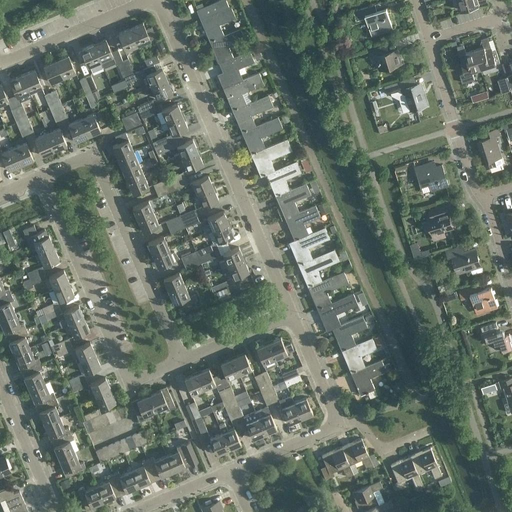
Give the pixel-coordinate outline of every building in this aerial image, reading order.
[(209,40),(239,27),(223,34),(219,24),(235,17),(230,5),(228,6),(225,0),(220,0),(196,10),(209,40)] [(457,0),(460,9),(476,4),(474,0),(457,0)] [(386,7),(376,10),(371,12),(369,5),(353,10),(356,19),(366,16),(370,30),(379,27),(380,30),(392,26),(386,7)] [(142,22),(130,27),(137,44),(149,39),(155,36),(151,26),(145,28),(142,22)] [(125,50),(137,44),(130,27),(118,32),(125,50)] [(232,56),(228,46),(244,39),(239,27),(209,40),(218,62),(232,56)] [(102,66),(103,66),(114,61),(105,38),(93,43),(102,66)] [(90,71),(102,66),(93,43),(80,49),(90,71)] [(385,51),(384,45),(369,50),(371,56),(376,54),(381,69),(401,63),(396,48),(385,51)] [(474,49),(480,68),(499,62),(495,49),(491,50),(491,48),(484,50),(483,46),(474,49)] [(462,82),(473,79),(471,71),(480,68),(474,49),(465,52),(466,56),(460,57),(465,73),(459,74),(462,82)] [(223,74),(218,76),(222,87),(242,78),(237,68),(254,61),(248,50),(232,56),(218,62),(223,74)] [(56,59),(63,76),(75,71),(68,54),(56,59)] [(147,66),(153,63),(159,61),(156,54),(144,59),(147,66)] [(128,74),(134,72),(128,58),(122,60),(128,74)] [(50,82),(63,76),(56,59),(43,65),(50,82)] [(122,77),(124,76),(128,74),(122,60),(116,63),(122,77)] [(151,86),(167,79),(161,67),(155,69),(153,63),(147,66),(134,72),(128,74),(124,76),(126,82),(146,74),(151,86)] [(22,74),(31,95),(29,91),(41,86),(34,69),(22,74)] [(245,103),(246,103),(241,92),(263,83),(258,72),(242,78),(242,79),(222,87),(232,109),(246,103),(245,103)] [(19,100),(31,95),(22,74),(9,79),(16,96),(19,100)] [(85,76),(91,90),(96,88),(90,74),(85,76)] [(85,93),(91,90),(85,76),(79,79),(85,93)] [(167,79),(151,86),(156,98),(172,91),(167,79)] [(398,82),(385,87),(387,93),(391,92),(391,94),(399,98),(400,103),(407,101),(409,109),(424,105),(420,92),(422,91),(420,83),(400,89),(398,82)] [(55,105),(61,103),(55,89),(49,92),(55,105)] [(90,90),(91,90),(85,93),(90,106),(96,103),(90,90)] [(49,108),(55,105),(49,92),(44,94),(49,108)] [(255,125),(274,117),(255,125),(251,115),(272,105),(267,94),(246,103),(245,103),(246,103),(232,109),(241,131),(255,125)] [(139,112),(154,106),(151,100),(137,106),(139,112)] [(166,122),(182,115),(177,102),(161,109),(164,116),(166,122)] [(55,105),(61,119),(66,116),(61,103),(55,105)] [(22,120),(27,117),(21,104),(16,106),(22,120)] [(55,121),(61,119),(55,105),(49,108),(55,121)] [(16,122),(22,120),(16,106),(10,109),(16,122)] [(154,106),(139,112),(142,118),(157,112),(154,106)] [(124,123),(138,117),(136,111),(121,118),(124,123)] [(81,118),(88,135),(100,130),(94,116),(93,113),(81,118)] [(172,134),(187,127),(182,115),(166,122),(161,124),(163,130),(169,127),(172,134)] [(264,147),(265,147),(260,137),(282,127),(277,116),(277,115),(274,117),(255,125),(241,131),(251,153),(265,147),(264,147)] [(22,120),(27,133),(33,131),(27,117),(22,120)] [(138,117),(124,123),(126,129),(141,123),(138,117)] [(76,140),(88,135),(81,118),(68,123),(76,140)] [(22,135),(27,133),(22,120),(16,122),(22,135)] [(130,138),(144,132),(142,126),(127,132),(130,138)] [(47,132),(54,149),(66,144),(59,127),(47,132)] [(501,156),(494,135),(499,134),(497,128),(486,131),(488,137),(478,140),(481,148),(483,147),(487,160),(490,166),(502,163),(500,156),(501,156)] [(42,154),(54,149),(47,132),(35,137),(42,154)] [(155,148),(170,141),(167,135),(152,142),(155,148)] [(117,158),(133,151),(128,138),(112,145),(117,158)] [(274,169),(269,158),(291,149),(286,138),(265,147),(264,147),(265,147),(251,153),(260,175),(265,173),(274,170),(274,169)] [(182,158),(198,151),(192,139),(177,146),(179,152),(174,154),(176,160),(182,158)] [(170,141),(155,148),(157,154),(172,147),(170,141)] [(13,147),(20,164),(32,159),(25,142),(13,147)] [(8,169),(20,164),(13,147),(1,152),(8,169)] [(122,169),(138,162),(133,151),(117,158),(122,169)] [(198,151),(182,158),(187,169),(203,163),(198,151)] [(289,189),(284,178),(301,171),(296,160),(274,169),(274,170),(265,173),(260,175),(260,176),(266,173),(275,195),(289,189)] [(128,181),(143,174),(138,162),(122,169),(128,181)] [(432,167),(430,162),(415,166),(421,186),(430,183),(432,189),(448,184),(442,164),(432,167)] [(170,184),(185,177),(182,171),(168,178),(170,184)] [(143,174),(128,181),(133,193),(149,186),(143,174)] [(197,193),(213,186),(208,175),(192,181),(197,193)] [(170,184),(173,190),(188,183),(185,177),(170,184)] [(155,190),(170,184),(168,178),(153,184),(155,190)] [(298,211),(294,200),(310,193),(305,182),(289,189),(275,195),(284,217),(298,211)] [(158,196),(173,190),(170,184),(155,190),(158,196)] [(213,186),(197,193),(202,206),(218,199),(213,186)] [(137,218),(153,212),(148,200),(132,206),(137,218)] [(433,235),(442,232),(441,230),(452,227),(448,212),(452,211),(450,203),(429,210),(432,217),(428,218),(433,235)] [(308,233),(303,222),(319,215),(315,204),(298,211),(284,217),(294,239),(308,233)] [(183,220),(197,214),(195,208),(181,215),(183,220)] [(206,232),(212,229),(228,222),(223,211),(207,217),(210,224),(204,226),(206,232)] [(153,212),(137,218),(143,231),(159,224),(153,212)] [(183,220),(186,227),(200,220),(197,214),(183,220)] [(168,227),(183,220),(181,215),(166,221),(168,227)] [(171,233),(186,227),(183,220),(168,227),(171,233)] [(228,222),(212,229),(218,241),(225,238),(226,239),(228,238),(228,237),(234,234),(228,222)] [(37,232),(34,224),(23,229),(32,251),(36,249),(38,253),(53,247),(47,234),(46,235),(43,229),(37,232)] [(311,258),(311,257),(307,247),(329,238),(324,226),(308,233),(294,239),(288,242),(298,264),(311,258)] [(153,254),(169,247),(164,235),(148,242),(153,254)] [(18,249),(15,242),(8,245),(11,252),(18,249)] [(199,256),(215,249),(212,243),(196,250),(199,256)] [(222,268),(228,265),(244,259),(238,246),(223,253),(225,259),(219,261),(222,268)] [(53,247),(38,253),(43,265),(58,259),(53,247)] [(169,247),(153,254),(158,266),(164,264),(164,265),(167,264),(166,263),(179,257),(174,251),(171,252),(169,247)] [(461,252),(459,247),(446,251),(449,259),(453,257),(457,271),(469,268),(470,272),(482,269),(475,248),(461,252)] [(321,279),(316,269),(338,260),(333,248),(311,258),(311,257),(311,258),(298,264),(307,286),(321,280),(321,279)] [(199,256),(201,262),(218,255),(215,249),(199,256)] [(184,263),(199,256),(196,250),(181,257),(184,263)] [(186,269),(201,262),(199,256),(184,263),(186,269)] [(244,259),(228,265),(233,277),(249,271),(244,259)] [(29,277),(44,271),(41,266),(27,272),(29,277)] [(53,288),(68,282),(62,269),(48,276),(53,288)] [(330,302),(326,291),(348,282),(343,270),(321,280),(321,279),(321,280),(307,286),(316,308),(330,302)] [(26,289),(32,286),(32,283),(46,277),(44,271),(29,277),(22,280),(26,289)] [(169,290),(184,284),(179,271),(163,278),(169,290)] [(0,297),(10,293),(8,287),(4,289),(0,278),(0,297)] [(211,286),(214,292),(229,286),(226,280),(211,286)] [(68,282),(53,288),(58,300),(73,294),(68,282)] [(195,293),(190,296),(184,284),(169,290),(174,302),(180,300),(183,306),(197,300),(195,293)] [(477,290),(475,284),(459,289),(462,298),(469,296),(472,304),(474,303),(476,308),(484,306),(485,309),(497,305),(491,286),(477,290)] [(340,324),(351,319),(340,324),(335,313),(357,304),(352,292),(330,302),(316,308),(326,330),(331,328),(340,324)] [(0,317),(14,312),(9,300),(13,299),(10,293),(0,297),(0,317)] [(44,313),(59,306),(56,301),(42,307),(44,313)] [(61,326),(68,323),(83,317),(78,305),(63,311),(66,318),(58,321),(61,326)] [(59,306),(44,313),(47,319),(61,312),(59,306)] [(5,337),(25,328),(23,322),(19,323),(14,312),(0,317),(0,321),(4,330),(3,330),(5,337)] [(355,344),(360,342),(355,344),(350,333),(366,326),(362,315),(351,319),(340,324),(331,328),(341,350),(355,344)] [(83,317),(68,323),(73,336),(88,329),(83,317)] [(504,334),(504,332),(498,330),(495,322),(480,326),(482,332),(481,333),(484,342),(494,339),(495,343),(500,342),(503,352),(511,349),(511,347),(510,340),(511,340),(509,333),(504,334)] [(25,328),(5,337),(8,343),(9,342),(14,354),(29,347),(25,335),(28,334),(25,328)] [(55,349),(70,343),(68,337),(53,344),(55,349)] [(268,342),(275,358),(287,353),(280,337),(268,342)] [(364,366),(359,355),(376,348),(371,337),(360,342),(355,344),(341,350),(350,372),(364,366)] [(79,360),(94,354),(89,341),(74,348),(79,360)] [(262,363),(275,358),(268,342),(256,347),(262,363)] [(70,343),(55,349),(58,355),(73,349),(70,343)] [(20,371),(40,363),(38,357),(34,358),(29,347),(14,354),(19,365),(18,365),(20,371)] [(232,357),(239,373),(251,368),(244,352),(232,357)] [(94,354),(79,360),(85,372),(100,366),(94,354)] [(227,378),(239,373),(232,357),(220,362),(227,378)] [(376,395),(374,388),(369,377),(385,370),(381,359),(370,364),(364,366),(350,372),(360,394),(367,391),(370,398),(376,395)] [(40,363),(20,371),(23,377),(24,377),(29,388),(44,382),(39,370),(43,369),(40,363)] [(196,373),(203,388),(215,383),(208,367),(196,373)] [(284,380),(299,373),(296,367),(281,373),(284,380)] [(266,387),(272,385),(266,370),(260,372),(266,387)] [(260,390),(266,387),(260,372),(254,375),(260,390)] [(70,385),(85,378),(83,373),(68,379),(70,385)] [(191,393),(203,388),(196,373),(184,378),(191,393)] [(299,373),(284,380),(287,386),(301,379),(299,373)] [(511,376),(499,381),(501,387),(503,386),(508,401),(504,403),(507,412),(511,411),(511,412),(511,411),(511,376)] [(89,398),(110,389),(104,377),(89,383),(92,389),(86,391),(89,398)] [(85,378),(70,385),(73,391),(88,384),(85,378)] [(44,382),(29,388),(34,400),(32,400),(35,406),(55,398),(53,391),(49,393),(44,382)] [(483,392),(497,388),(495,382),(481,386),(483,392)] [(149,394),(155,409),(166,405),(168,408),(174,405),(165,385),(159,388),(160,389),(149,394)] [(230,403),(236,400),(230,385),(224,388),(230,403)] [(272,385),(266,387),(273,402),(278,399),(272,385)] [(266,404),(273,402),(266,387),(260,390),(266,404)] [(224,405),(230,403),(224,388),(218,390),(224,405)] [(110,389),(89,398),(95,396),(100,408),(115,401),(110,389)] [(144,414),(155,409),(149,394),(137,399),(136,398),(130,400),(139,421),(145,418),(144,414)] [(300,417),(293,401),(290,394),(278,399),(288,423),(300,417)] [(293,401),(300,417),(312,412),(305,396),(293,401)] [(44,423),(59,416),(54,405),(58,403),(55,398),(35,406),(38,412),(39,412),(44,423)] [(230,403),(236,417),(242,414),(236,400),(230,403)] [(194,418),(200,415),(194,401),(188,403),(194,418)] [(230,420),(236,417),(230,403),(224,405),(230,420)] [(111,409),(116,420),(121,418),(116,407),(111,409)] [(85,420),(88,419),(94,416),(99,414),(100,414),(98,408),(83,414),(85,420)] [(263,415),(260,408),(255,411),(264,433),(276,428),(269,412),(263,415)] [(110,422),(116,420),(111,409),(105,411),(110,422)] [(104,425),(110,422),(105,411),(100,414),(99,414),(104,425)] [(249,413),(242,416),(245,422),(252,438),(264,433),(255,411),(249,413)] [(99,427),(104,425),(99,414),(94,416),(99,427)] [(200,415),(194,418),(201,433),(207,430),(200,415)] [(50,441),(70,432),(68,426),(64,428),(59,416),(44,423),(49,435),(47,435),(50,441)] [(93,430),(99,427),(94,416),(88,419),(93,430)] [(87,432),(93,430),(88,419),(85,420),(82,421),(87,432)] [(227,430),(224,423),(218,425),(221,432),(228,448),(240,443),(240,442),(233,427),(227,430)] [(137,432),(141,443),(147,440),(143,430),(137,432)] [(59,458),(74,451),(69,440),(73,438),(70,432),(50,441),(53,447),(54,447),(59,458)] [(135,446),(141,443),(137,432),(131,435),(135,446)] [(216,453),(228,448),(221,432),(209,437),(216,453)] [(129,448),(135,446),(131,435),(125,437),(129,448)] [(124,451),(129,448),(125,437),(119,440),(124,451)] [(349,464),(362,458),(366,468),(372,465),(361,437),(341,446),(349,464)] [(117,453),(124,451),(119,440),(113,443),(117,453)] [(166,455),(173,471),(184,466),(185,467),(198,461),(189,441),(176,446),(177,450),(166,455)] [(111,456),(117,453),(113,443),(107,445),(111,456)] [(105,458),(111,456),(107,445),(101,448),(105,458)] [(353,473),(349,464),(341,446),(321,454),(329,473),(342,467),(346,476),(353,473)] [(417,473),(430,468),(434,477),(441,474),(429,446),(409,455),(417,473)] [(99,461),(105,458),(101,448),(95,450),(99,461)] [(74,451),(59,458),(64,470),(63,470),(65,476),(85,467),(83,461),(79,463),(74,451)] [(162,476),(173,471),(166,455),(154,460),(153,456),(147,459),(156,479),(162,476)] [(422,484),(417,473),(409,455),(389,463),(397,482),(411,476),(415,487),(422,484)] [(0,474),(10,471),(4,456),(0,457),(0,474)] [(142,465),(131,470),(138,486),(149,481),(150,482),(156,479),(147,459),(141,461),(142,465)] [(118,471),(112,474),(120,494),(127,492),(126,491),(138,486),(131,470),(119,475),(118,471)] [(107,480),(96,485),(103,501),(114,496),(114,497),(120,494),(112,474),(106,476),(107,480)] [(379,479),(351,491),(360,511),(378,503),(384,501),(378,488),(382,486),(379,479)] [(14,492),(11,485),(0,490),(0,499),(5,498),(10,511),(27,511),(18,490),(14,492)] [(83,486),(77,489),(86,509),(92,507),(91,506),(103,501),(96,485),(85,490),(83,486)] [(378,503),(360,511),(381,511),(381,510),(392,505),(389,498),(384,501),(378,503)] [(203,511),(221,511),(220,507),(222,506),(219,500),(202,508),(203,511)]
